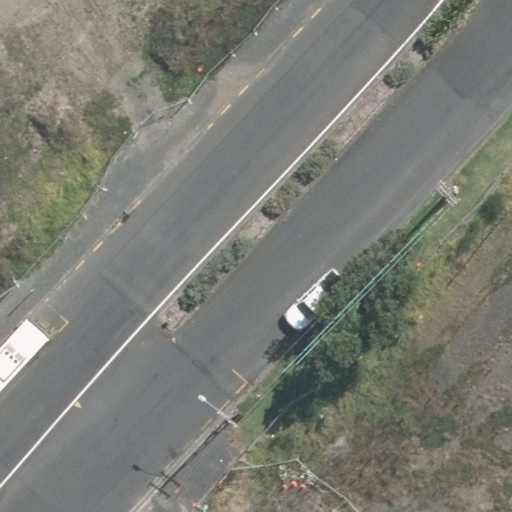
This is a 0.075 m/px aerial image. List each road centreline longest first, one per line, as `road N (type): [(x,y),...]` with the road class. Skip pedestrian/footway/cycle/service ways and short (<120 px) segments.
road 1 (residential): [(511,11),(456,86),(178,378),(71,398)]
road 2 (residential): [(71,398),(139,264),(381,0)]
